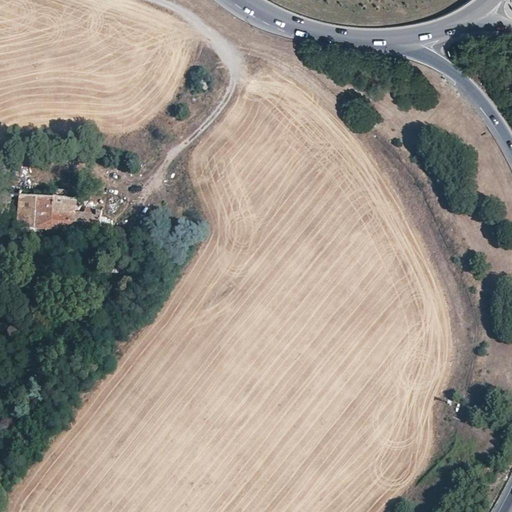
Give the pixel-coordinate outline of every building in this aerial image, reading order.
[(209,87),(203,81),(199,85),(205,91),(209,87)] [(54,200),(77,201),(79,185),(90,186),(91,167),(83,167),(81,175),(20,170),(18,198),(54,200)] [(159,189),(156,197),(181,210),(187,199),(177,194),(180,187),(164,179),(159,188),(159,189)] [(54,200),(18,198),(18,212),(53,214),(54,200)] [(70,231),(99,232),(100,211),(97,211),(97,214),(91,214),(92,208),(86,208),(85,213),(76,213),(77,201),(54,200),(53,214),(71,215),(70,231)] [(138,240),(139,233),(142,216),(143,213),(101,205),(100,211),(99,232),(138,240)] [(53,214),(18,212),(17,228),(70,231),(71,215),(53,214)] [(158,236),(161,219),(142,216),(139,233),(158,236)] [(150,278),(151,270),(144,269),(143,277),(150,278)] [(73,321),(76,311),(47,304),(41,329),(59,334),(63,319),(73,321)]
